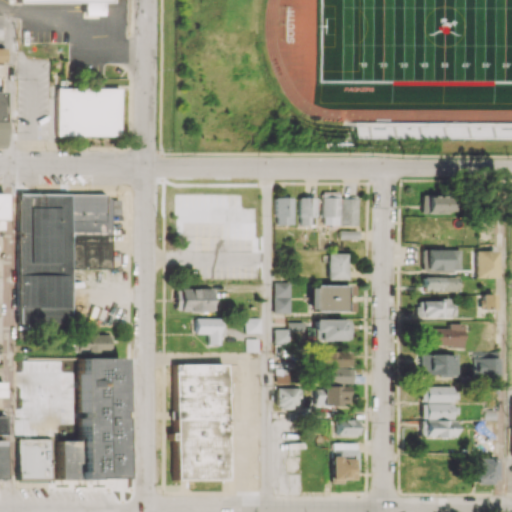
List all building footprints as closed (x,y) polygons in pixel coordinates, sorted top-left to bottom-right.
[(79,18),(98,18),(98,4),(79,4),(79,18)] [(54,88),(55,136),(118,135),(117,87),(54,88)] [(511,124),(355,124),(355,135),(355,141),(511,141),(511,124)] [(235,188),(215,187),(215,214),(235,215),(235,188)] [(320,224),(337,225),(338,192),(321,192),(320,224)] [(109,269),(109,214),(117,214),(117,194),(15,195),(15,326),(67,326),(67,269),(109,269)] [(419,212),(452,213),(452,196),(419,195),(419,212)] [(290,197),(274,197),(275,225),(291,224),(290,197)] [(313,197),(297,198),(298,225),(314,224),(313,197)] [(356,225),(356,198),(339,198),(339,224),(356,225)] [(357,230),(338,229),(337,239),(357,239),(357,230)] [(456,270),(456,248),(420,249),(420,271),(456,270)] [(474,277),(495,277),(494,250),(473,251),(474,277)] [(327,252),(326,278),(345,279),(345,253),(327,252)] [(456,277),(421,276),(421,291),(455,291),(456,277)] [(273,313),(288,313),(288,281),(272,282),(273,313)] [(349,286),(309,285),(308,310),(349,311),(350,299),(349,299),(349,286)] [(211,312),(212,289),(174,288),(173,311),(211,312)] [(492,309),(493,294),(479,294),(479,309),(492,309)] [(419,299),(419,307),(413,307),(413,317),(451,317),(451,300),(419,299)] [(193,333),(205,333),(205,344),(216,345),(217,336),(221,336),(222,318),(193,317),(193,333)] [(259,331),(259,318),(243,318),(243,331),(259,331)] [(348,320),(314,319),(314,339),(348,340),(348,320)] [(460,323),(446,323),(445,328),(424,327),(424,346),(459,347),(460,323)] [(108,334),(73,335),(73,353),(108,352),(108,334)] [(349,351),(320,350),(319,367),(349,367),(349,351)] [(495,381),(494,351),(489,351),(489,357),(472,357),(473,381),(495,381)] [(416,374),(452,375),(452,354),(417,353),(416,374)] [(170,364),(170,440),(171,440),(171,480),(223,480),(222,364),(170,364)] [(273,383),(288,383),(289,368),(273,368),(273,383)] [(316,369),(316,383),(352,382),(351,368),(316,369)] [(313,404),(346,405),(346,386),(313,386),(313,404)] [(450,438),(451,420),(447,419),(449,388),(419,386),(417,436),(450,438)] [(298,408),(298,388),(275,387),(275,407),(298,408)] [(335,435),(358,435),(358,420),(335,420),(335,435)] [(15,480),(48,481),(49,439),(16,438),(15,480)] [(448,457),(415,458),(416,481),(423,481),(423,480),(449,480),(448,457)] [(492,484),(493,457),(475,457),(474,483),(492,484)]
